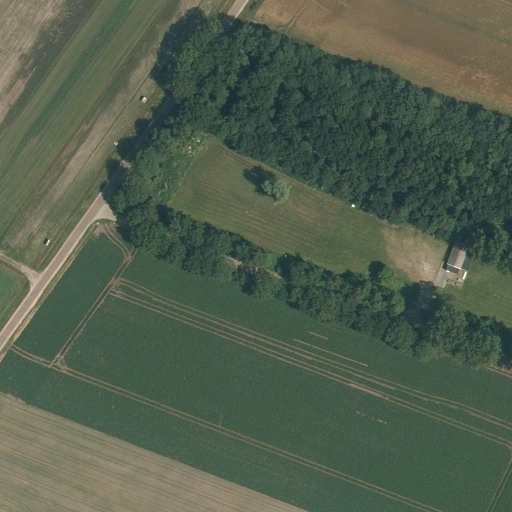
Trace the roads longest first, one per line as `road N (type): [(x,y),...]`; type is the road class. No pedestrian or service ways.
road 1 (unclassified): [(511,362),(93,209)]
road 2 (tertiary): [(241,0),(93,209)]
road 3 (tertiary): [(93,209),(0,341)]
